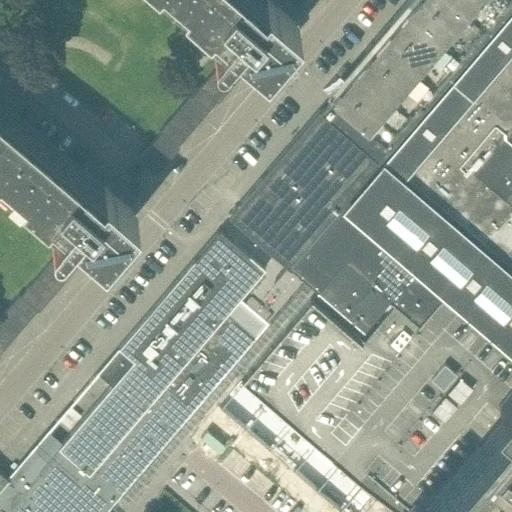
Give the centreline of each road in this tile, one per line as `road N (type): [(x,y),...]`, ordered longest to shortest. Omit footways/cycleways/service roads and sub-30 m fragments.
road 1 (residential): [(0,407),(348,0)]
road 2 (residential): [(105,144),(0,56)]
